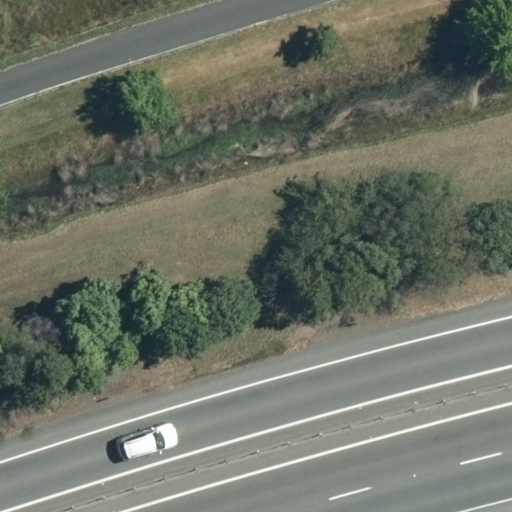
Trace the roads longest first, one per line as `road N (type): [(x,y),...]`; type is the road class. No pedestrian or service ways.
road 1 (trunk): [(0,482),(511,337)]
road 2 (trunk): [(511,445),(264,511)]
